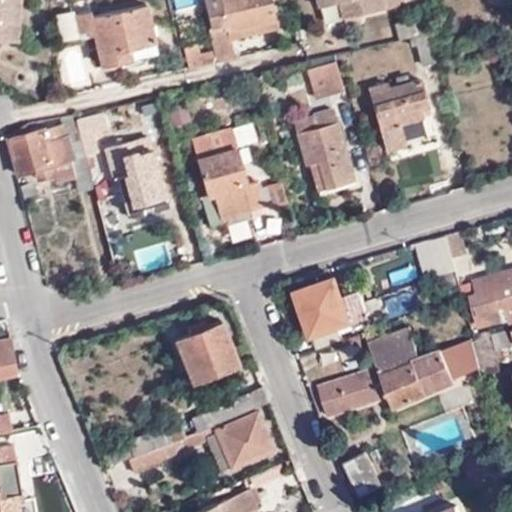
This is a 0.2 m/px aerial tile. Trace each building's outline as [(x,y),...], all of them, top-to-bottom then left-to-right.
[(15,0),(0,0),(0,41),(14,43),(15,0)] [(228,40),(231,38),(277,29),(270,0),(203,0),(209,28),(224,25),(228,40)] [(334,2),(338,18),(353,14),(397,4),(396,0),(312,0),(314,6),(334,2)] [(96,16),(95,13),(75,17),(79,35),(91,32),(99,67),(155,55),(143,6),(96,16)] [(353,14),(338,18),(339,24),(355,22),(353,14)] [(429,33),(424,14),(407,18),(413,37),(429,33)] [(213,55),(232,50),(231,38),(228,40),(224,25),(209,28),(207,29),(213,52),(213,55)] [(417,51),(433,48),(429,33),(413,37),(417,51)] [(188,70),(203,67),(200,54),(199,46),(184,48),(188,70)] [(203,67),(238,59),(232,50),(213,55),(213,52),(200,54),(203,67)] [(331,61),(301,70),(308,98),(340,89),(331,61)] [(387,88),(385,82),(367,87),(385,150),(403,145),(396,121),(428,113),(418,79),(387,88)] [(351,179),(330,109),(293,119),(305,162),(309,161),(317,188),(351,179)] [(30,135),(26,125),(21,127),(7,135),(16,175),(36,169),(38,180),(53,176),(59,175),(57,169),(63,167),(61,162),(70,160),(67,149),(81,146),(75,121),(73,114),(58,117),(61,127),(30,135)] [(102,114),(75,121),(81,146),(84,155),(102,151),(98,132),(107,130),(102,114)] [(192,139),(198,159),(237,147),(232,129),(192,139)] [(140,152),(137,141),(109,147),(124,207),(167,196),(154,150),(140,152)] [(59,175),(53,176),(57,186),(75,181),(78,194),(93,190),(84,155),(81,146),(67,149),(70,160),(61,162),(63,167),(57,169),(59,175)] [(237,147),(198,159),(208,194),(202,196),(210,226),(225,222),(223,214),(242,209),(262,203),(255,179),(247,182),(237,147)] [(285,197),(281,181),(270,183),(274,200),(285,197)] [(223,214),(225,222),(244,217),(242,209),(223,214)] [(433,249),(431,241),(417,244),(419,253),(433,249)] [(427,278),(443,274),(442,270),(453,267),(448,247),(422,255),(427,278)] [(462,293),(456,266),(453,267),(442,270),(443,274),(448,298),(462,293)] [(511,322),(511,269),(476,278),(479,293),(473,294),(480,322),(510,316),(511,322)] [(318,347),(343,337),(339,327),(382,312),(379,302),(367,305),(359,287),(342,293),(335,276),(296,290),(318,347)] [(236,363),(219,322),(204,327),(201,320),(187,326),(190,333),(175,338),(191,380),(236,363)] [(511,341),(511,325),(497,329),(500,345),(511,341)] [(384,329),(366,336),(378,368),(319,387),(329,417),(390,398),(395,408),(456,383),(443,349),(423,357),(411,327),(387,337),(384,329)] [(0,376),(20,373),(6,340),(0,341),(0,376)] [(216,423),(269,401),(262,386),(194,413),(195,416),(200,429),(216,423)] [(218,428),(216,423),(200,429),(129,458),(136,475),(221,440),(231,466),(273,449),(258,411),(218,428)] [(0,429),(9,428),(5,412),(0,412),(0,429)] [(129,458),(200,429),(195,416),(126,444),(128,446),(100,457),(101,458),(105,468),(129,458)] [(10,444),(0,445),(0,511),(15,511),(14,493),(19,492),(10,444)] [(385,484),(369,452),(349,460),(365,494),(385,484)] [(493,466),(487,452),(464,461),(470,475),(493,466)] [(246,489),(195,511),(250,511),(256,510),(246,489)] [(508,511),(506,501),(493,505),(494,511),(508,511)]
